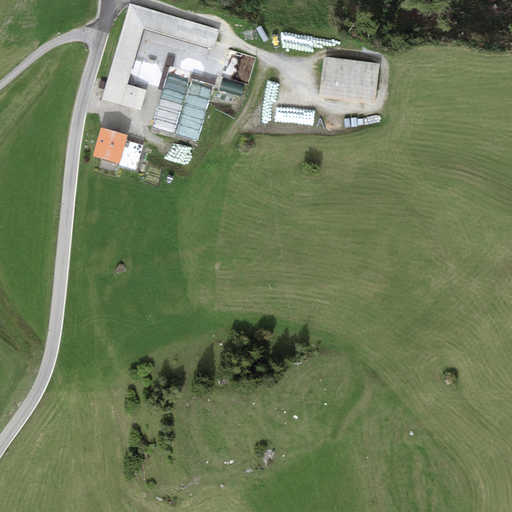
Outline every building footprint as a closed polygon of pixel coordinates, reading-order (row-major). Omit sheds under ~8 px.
[(220,30),(130,4),(102,99),(141,110),(146,91),(127,85),(144,29),(214,50),(220,30)] [(381,64),(324,58),(320,99),(376,105),(381,64)] [(241,97),(246,82),(224,75),(219,90),(241,97)] [(126,135),(100,128),(92,156),(118,164),(119,161),(125,139),(126,135)] [(125,139),(119,161),(136,166),(143,144),(125,139)]
